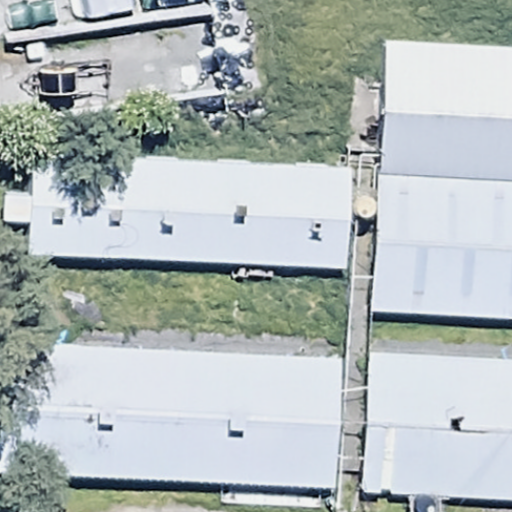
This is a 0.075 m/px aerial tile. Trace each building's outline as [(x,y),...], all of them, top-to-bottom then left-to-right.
[(0,0),(0,124),(213,87),(197,0),(0,0)] [(511,49),(377,43),(365,308),(511,314),(511,49)] [(340,166),(22,153),(20,194),(0,192),(0,219),(20,220),(19,252),(336,265),(340,166)] [(332,355),(0,342),(0,471),(327,484),(332,355)] [(511,357),(364,350),(357,489),(511,497),(511,357)]
